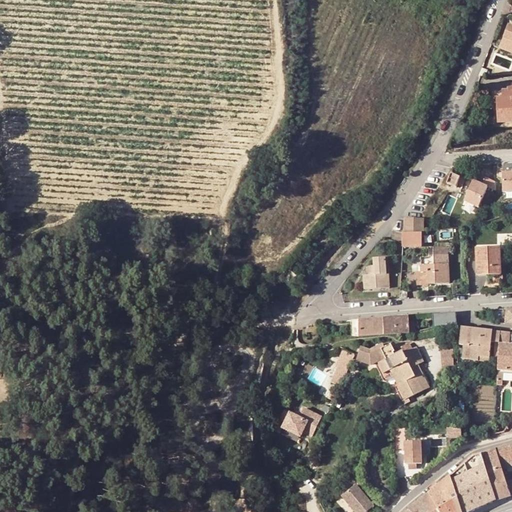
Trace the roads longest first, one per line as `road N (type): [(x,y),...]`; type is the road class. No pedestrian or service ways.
road 1 (residential): [(501,0),(436,156),(325,302),(338,313),(511,302)]
road 2 (track): [(276,0),(280,104),(237,179),(211,311)]
road 3 (residential): [(511,437),(463,453),(393,511)]
